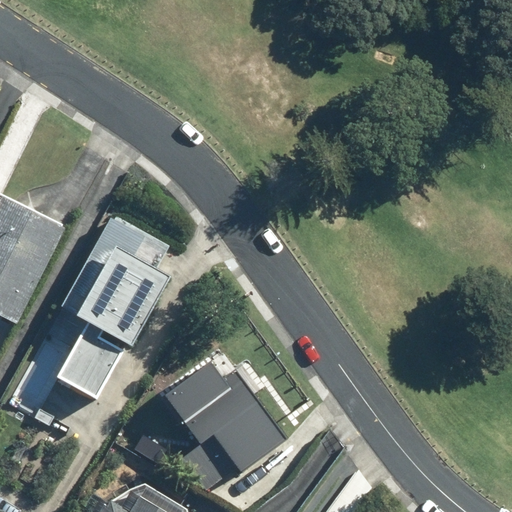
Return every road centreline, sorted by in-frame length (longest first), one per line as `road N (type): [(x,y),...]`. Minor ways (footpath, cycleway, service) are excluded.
road 1 (residential): [(465,511),(397,445),(175,147),(0,23)]
road 2 (unknown): [(208,184),(44,511)]
